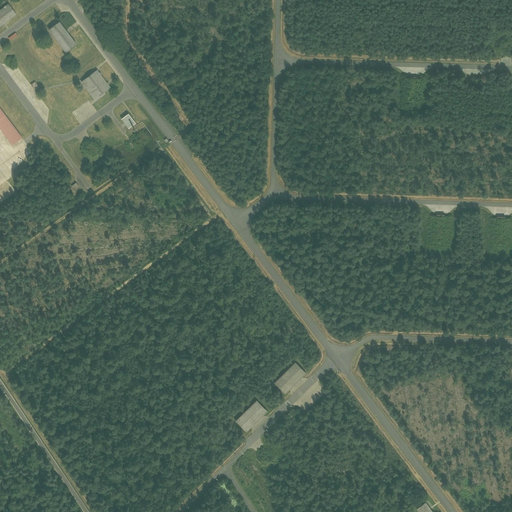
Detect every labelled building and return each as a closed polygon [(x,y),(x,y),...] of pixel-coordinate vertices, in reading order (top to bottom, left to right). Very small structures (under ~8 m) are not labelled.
[(0,29),(17,16),(9,5),(0,12),(0,29)] [(77,45),(60,22),(48,31),(66,54),(77,45)] [(12,41),(19,35),(17,32),(9,38),(12,41)] [(81,84),(95,103),(111,91),(97,72),(81,84)] [(424,78),(403,78),(402,113),(423,113),(424,78)] [(35,81),(30,84),(35,90),(39,87),(35,81)] [(483,82),(462,82),(461,117),(482,117),(483,82)] [(24,140),(0,108),(0,129),(14,147),(24,140)] [(136,125),(129,116),(122,121),(130,131),(136,125)] [(448,217),(427,216),(426,252),(447,252),(448,217)] [(508,220),(487,219),(486,254),(507,255),(508,220)] [(285,396),(306,375),(295,364),(274,385),(285,396)] [(248,434),(268,414),(256,402),(236,423),(248,434)]
